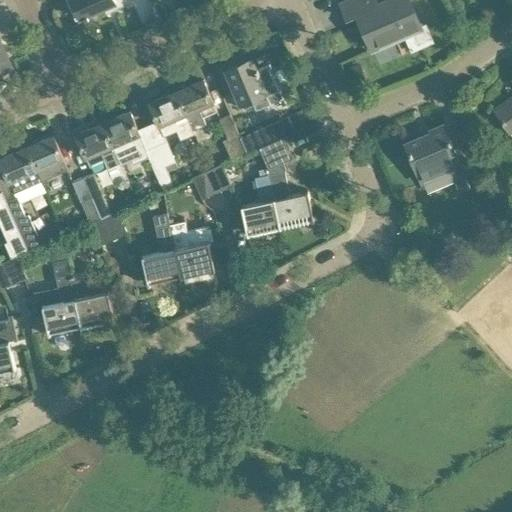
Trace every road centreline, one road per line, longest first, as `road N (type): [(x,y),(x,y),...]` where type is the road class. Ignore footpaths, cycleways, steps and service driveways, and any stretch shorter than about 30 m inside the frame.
road 1 (residential): [(0,436),(366,245),(376,213),(340,123)]
road 2 (residential): [(62,85),(265,0)]
road 3 (residential): [(340,123),(439,83),(511,33)]
road 4 (residential): [(340,123),(290,0)]
